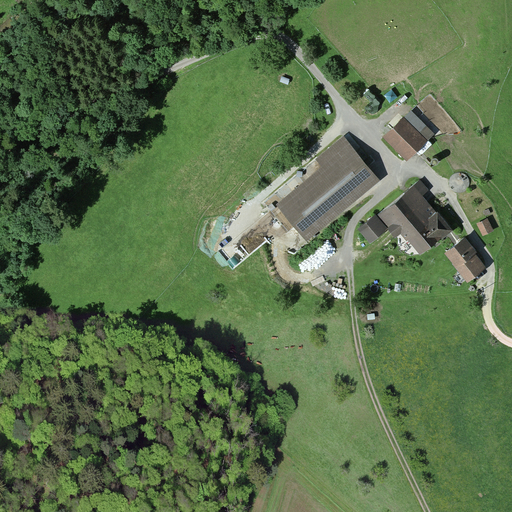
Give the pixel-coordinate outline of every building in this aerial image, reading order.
[(411,110),(404,117),(427,141),(434,134),(411,110)] [(404,117),(383,137),(406,161),(427,141),(404,117)] [(322,168),(277,205),(301,234),(374,174),(343,136),(315,159),(322,168)] [(374,174),(301,234),(307,242),(380,180),(374,174)] [(420,179),(376,216),(388,229),(387,229),(395,239),(400,234),(407,242),(408,241),(420,255),(442,237),(443,238),(452,230),(437,213),(422,196),(429,190),(420,179)] [(370,244),(387,229),(388,229),(376,216),(375,214),(357,229),(370,244)] [(488,218),(477,223),(483,236),(494,231),(488,218)] [(465,237),(444,253),(453,263),(452,264),(467,283),(486,267),(475,254),(477,252),(465,237)]
